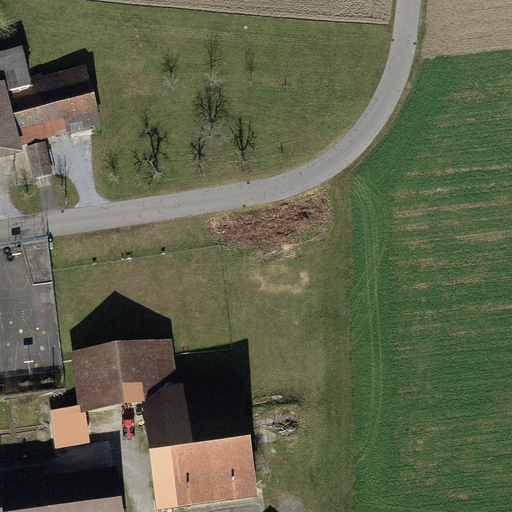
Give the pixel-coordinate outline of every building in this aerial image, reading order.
[(30,89),(5,95),(17,144),(97,125),(83,66),(27,80),(30,89)] [(51,146),(32,148),(36,178),(55,175),(51,146)] [(141,406),(155,510),(252,497),(236,377),(175,385),(170,341),(69,354),(77,414),(141,406)] [(70,419),(53,422),(58,450),(74,448),(70,419)] [(0,486),(0,511),(119,511),(114,471),(0,486)]
